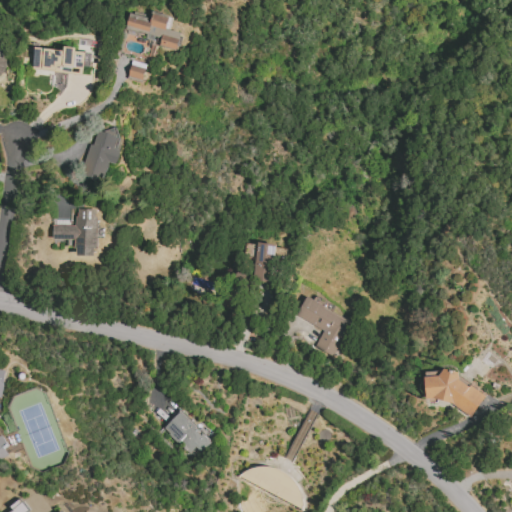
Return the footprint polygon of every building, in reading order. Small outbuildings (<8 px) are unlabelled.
[(129,13),(125,31),(146,36),(145,39),(157,42),(157,45),(177,50),(181,33),(169,30),(172,17),(151,12),(150,18),(129,13)] [(0,76),(9,74),(1,40),(0,40),(0,76)] [(83,74),(83,67),(91,67),(92,51),(64,49),(64,50),(33,48),(31,70),(83,74)] [(128,78),(143,81),(146,64),(131,61),(128,78)] [(108,163),(116,165),(120,150),(112,148),(116,133),(94,128),(79,184),(101,190),(108,163)] [(52,225),(52,239),(75,240),(75,255),(96,256),(96,237),(103,237),(104,227),(97,227),(97,209),(76,209),(76,226),(52,225)] [(256,258),(252,281),(272,284),(277,246),(246,241),(244,256),(256,258)] [(332,358),(351,321),(305,298),(296,317),(322,330),(313,348),(332,358)] [(425,401),(444,400),(470,417),(484,395),(469,385),(467,385),(459,380),(458,372),(451,372),(449,371),(427,372),(424,376),(425,401)] [(211,440),(180,411),(163,429),(194,458),(211,440)] [(0,459),(11,452),(0,436),(0,459)] [(240,479),(298,506),(307,488),(248,460),(240,479)] [(8,511),(28,511),(22,499),(6,506),(8,511)]
